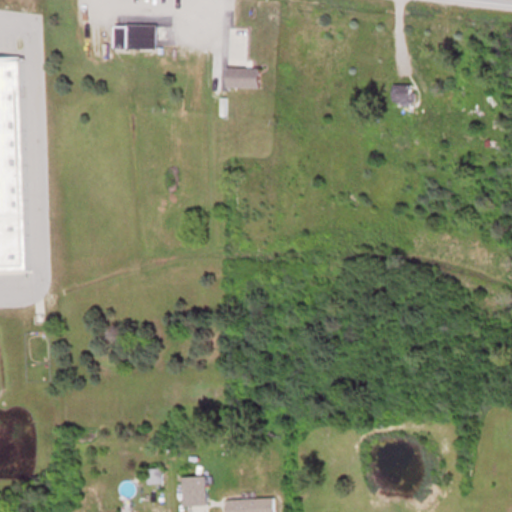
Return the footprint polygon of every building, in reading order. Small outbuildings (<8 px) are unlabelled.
[(115,47),(156,47),(156,23),(115,23),(115,47)] [(246,62),(246,28),(229,28),(229,62),(246,62)] [(0,270),(25,270),(20,56),(0,56),(0,270)] [(258,86),(258,66),(225,66),(225,86),(258,86)] [(411,84),(392,84),(392,105),(411,105),(411,84)] [(183,476),(183,505),(206,505),(206,476),(183,476)] [(275,511),(275,497),(226,498),(226,511),(275,511)]
